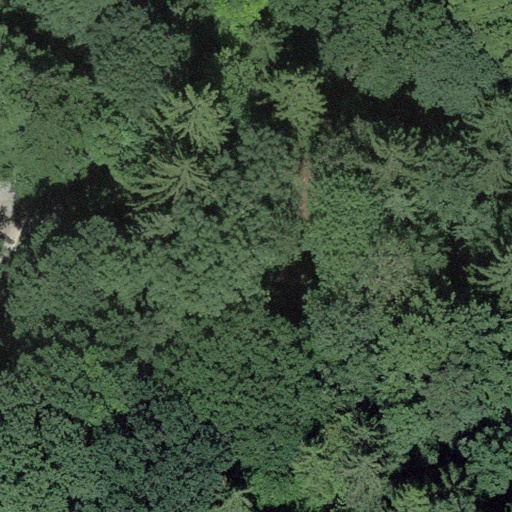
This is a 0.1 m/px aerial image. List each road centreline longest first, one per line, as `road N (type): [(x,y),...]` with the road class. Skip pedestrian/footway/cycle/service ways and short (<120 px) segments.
road 1 (unclassified): [(131,0),(0,322)]
road 2 (track): [(183,511),(125,391),(18,278)]
